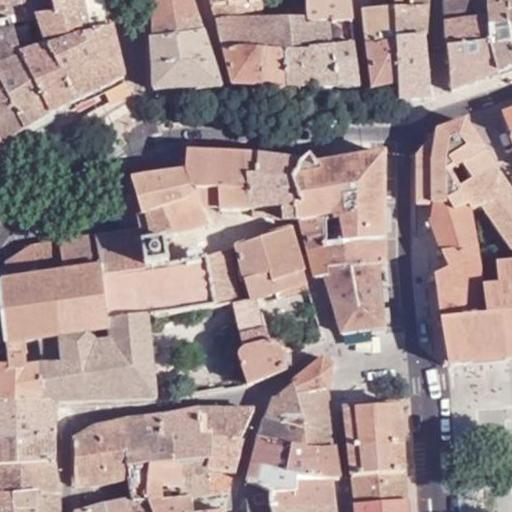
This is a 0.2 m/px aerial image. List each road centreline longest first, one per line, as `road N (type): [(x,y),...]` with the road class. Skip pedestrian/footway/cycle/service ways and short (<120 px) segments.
road 1 (residential): [(405,337),(325,347),(257,405),(192,405),(66,429),(65,511)]
road 2 (residential): [(402,124),(405,337)]
road 3 (residential): [(370,124),(165,131)]
road 4 (residential): [(165,131),(103,150),(3,223)]
road 5 (residential): [(405,337),(406,357),(428,389),(432,511)]
road 6 (residential): [(143,0),(124,26),(165,131)]
road 7 (residential): [(370,124),(356,0)]
